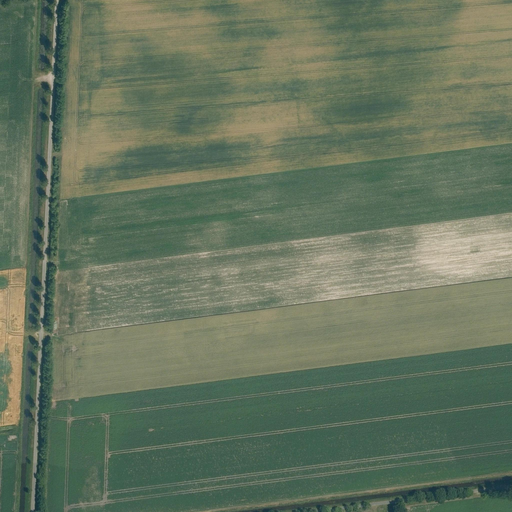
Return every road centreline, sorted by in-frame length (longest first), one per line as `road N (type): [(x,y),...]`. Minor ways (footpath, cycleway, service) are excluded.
road 1 (unclassified): [(56,0),(32,511)]
road 2 (unclassified): [(511,487),(318,511)]
